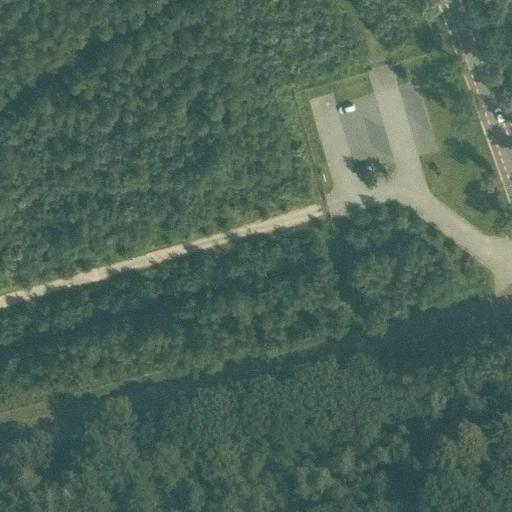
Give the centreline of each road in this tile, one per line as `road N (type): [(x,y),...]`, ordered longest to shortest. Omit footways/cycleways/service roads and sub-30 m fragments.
road 1 (track): [(345,201),(0,302)]
road 2 (track): [(466,511),(411,329)]
road 3 (secondary): [(511,169),(451,0)]
